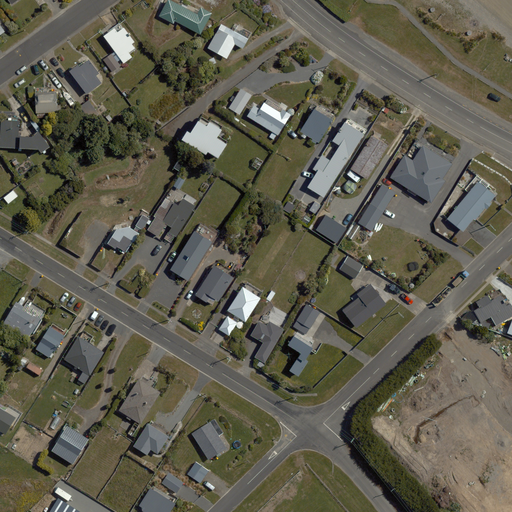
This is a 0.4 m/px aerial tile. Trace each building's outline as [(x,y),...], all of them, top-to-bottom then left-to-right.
[(27,7),(21,0),(0,0),(0,16),(5,23),(27,7)] [(67,0),(43,0),(53,11),(67,0)] [(207,27),(176,11),(165,33),(196,49),(207,27)] [(139,67),(116,39),(97,54),(121,83),(139,67)] [(246,53),(221,40),(207,67),(231,80),(246,53)] [(147,75),(152,72),(148,67),(155,62),(149,54),(138,61),(147,75)] [(101,100),(82,82),(72,92),(90,110),(101,100)] [(251,95),(239,88),(227,109),(239,116),(251,95)] [(21,106),(12,95),(5,101),(13,112),(21,106)] [(51,106),(27,115),(32,130),(56,121),(51,106)] [(285,132),(254,117),(244,138),(274,153),(285,132)] [(329,140),(310,129),(295,154),(314,165),(329,140)] [(226,151),(196,135),(182,161),(212,177),(226,151)] [(362,152),(343,140),(304,207),(323,218),(362,152)] [(19,141),(1,141),(0,166),(43,166),(43,150),(19,150),(19,141)] [(381,162),(367,154),(348,190),(362,198),(381,162)] [(452,180),(412,157),(391,195),(431,218),(452,180)] [(263,162),(255,158),(249,167),(257,172),(263,162)] [(194,179),(190,186),(204,195),(209,187),(194,179)] [(485,214),(469,202),(442,237),(458,249),(485,214)] [(388,209),(377,203),(355,241),(367,247),(388,209)] [(191,225),(167,212),(148,247),(172,260),(191,225)] [(108,247),(89,234),(71,261),(82,269),(89,258),(97,263),(108,247)] [(129,258),(111,246),(101,262),(119,274),(129,258)] [(247,258),(228,253),(227,259),(245,264),(247,258)] [(425,259),(420,254),(412,262),(418,267),(425,259)] [(363,266),(346,255),(337,270),(354,280),(363,266)] [(228,293),(207,283),(191,314),(212,325),(228,293)] [(387,318),(369,301),(343,328),(361,345),(387,318)] [(257,317),(238,305),(224,329),(243,340),(257,317)] [(511,320),(501,305),(470,327),(481,341),(492,333),(499,343),(511,333),(511,320)] [(44,326),(19,312),(4,338),(30,352),(44,326)] [(304,328),(291,320),(287,326),(300,334),(304,328)] [(67,337),(50,326),(35,349),(52,360),(67,337)] [(279,349),(256,337),(245,360),(267,372),(279,349)] [(313,367),(294,352),(282,367),(301,382),(313,367)] [(102,373),(77,357),(58,386),(84,402),(102,373)] [(156,411),(134,397),(115,426),(137,440),(156,411)] [(168,457),(151,443),(131,467),(144,477),(152,467),(157,471),(168,457)] [(85,460),(62,447),(48,473),(71,485),(85,460)] [(184,482),(169,472),(161,485),(176,494),(184,482)] [(89,511),(96,503),(80,493),(72,507),(81,511),(89,511)] [(511,511),(511,504),(492,497),(485,511),(511,511)]
